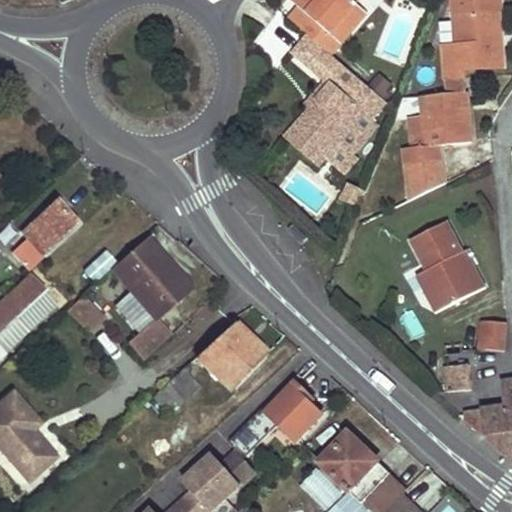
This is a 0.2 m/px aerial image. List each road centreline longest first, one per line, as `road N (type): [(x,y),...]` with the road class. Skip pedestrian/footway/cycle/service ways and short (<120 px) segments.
road 1 (tertiary): [(285,304),(511,500)]
road 2 (tertiary): [(124,141),(165,172),(238,270),(285,304)]
road 3 (tertiary): [(285,304),(215,188),(205,125)]
road 4 (residential): [(511,105),(499,126),(511,256)]
